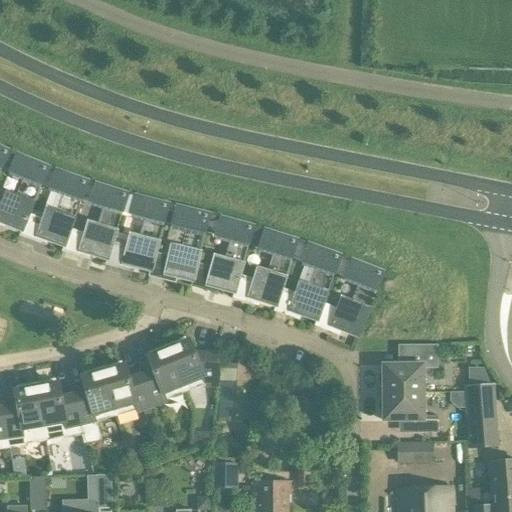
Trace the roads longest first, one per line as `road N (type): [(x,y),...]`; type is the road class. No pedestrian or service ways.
road 1 (secondary): [(511,189),(177,122),(0,50)]
road 2 (secondary): [(0,86),(130,140),(508,225)]
road 3 (unclassified): [(511,104),(227,54),(78,0)]
road 4 (residential): [(353,511),(345,363),(157,298)]
road 5 (residential): [(0,360),(147,323),(157,298)]
road 6 (residential): [(157,298),(0,247)]
road 7 (residential): [(508,225),(493,310),(494,345),(511,370)]
